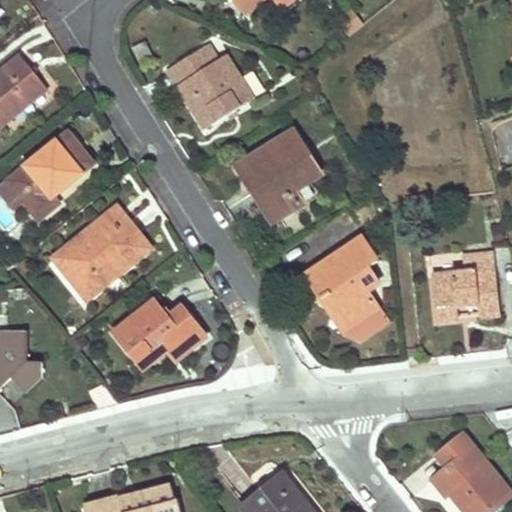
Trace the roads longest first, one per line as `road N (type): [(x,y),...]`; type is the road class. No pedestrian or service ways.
road 1 (residential): [(79,19),(312,399)]
road 2 (residential): [(0,468),(165,425),(312,399)]
road 3 (residential): [(312,399),(511,374)]
road 4 (residential): [(312,399),(392,511)]
